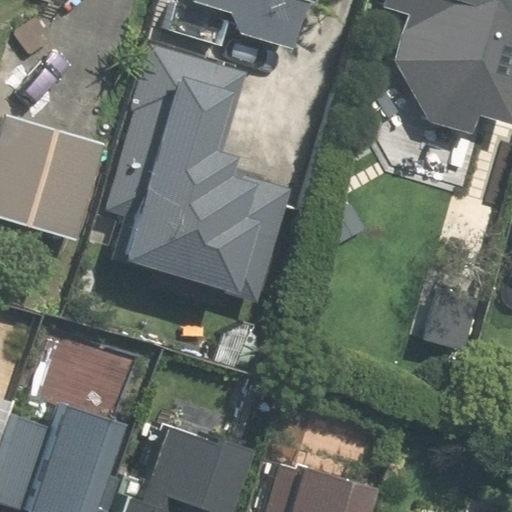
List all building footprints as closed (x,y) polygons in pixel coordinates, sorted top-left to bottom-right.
[(176,0),(172,16),(282,46),(294,0),(176,0)] [(383,58),(415,124),(457,135),(462,116),(499,126),(511,74),(511,0),(371,0),(396,6),(383,58)] [(239,59),(142,33),(85,250),(253,294),(282,182),(211,164),(239,59)] [(90,138),(3,114),(0,125),(0,233),(59,250),(90,138)] [(511,120),(478,257),(511,265),(511,120)] [(80,511),(110,423),(45,402),(8,511),(80,511)] [(211,511),(232,450),(150,423),(120,511),(211,511)] [(349,511),(359,480),(272,452),(251,511),(349,511)]
